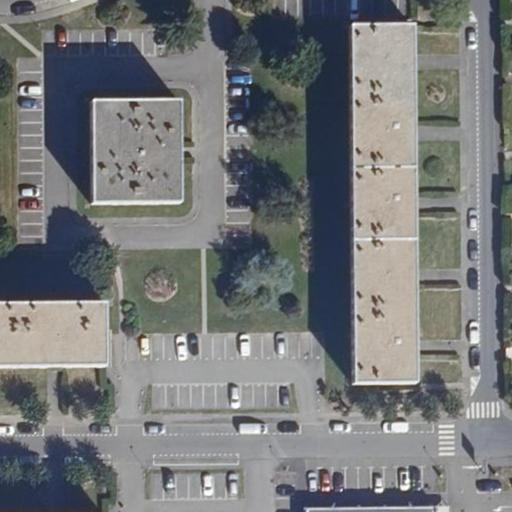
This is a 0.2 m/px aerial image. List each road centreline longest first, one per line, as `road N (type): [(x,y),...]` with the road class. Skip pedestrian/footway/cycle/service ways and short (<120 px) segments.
road 1 (residential): [(0,446),(485,439)]
road 2 (residential): [(485,439),(473,0)]
